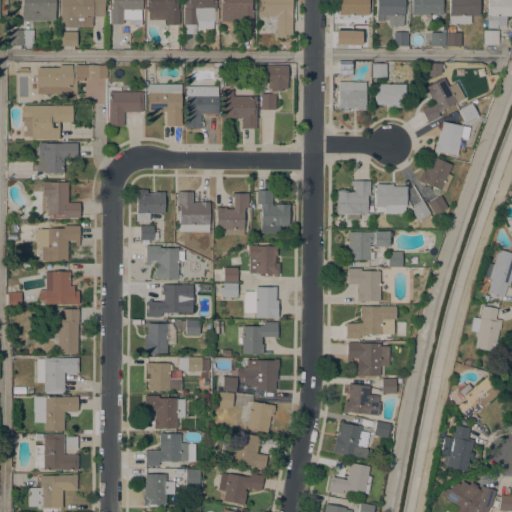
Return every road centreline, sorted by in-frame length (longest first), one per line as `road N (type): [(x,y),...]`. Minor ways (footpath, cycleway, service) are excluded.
road 1 (residential): [(289,511),(309,402),(312,0)]
road 2 (residential): [(110,511),(119,170)]
road 3 (residential): [(312,160),(129,160),(119,170)]
